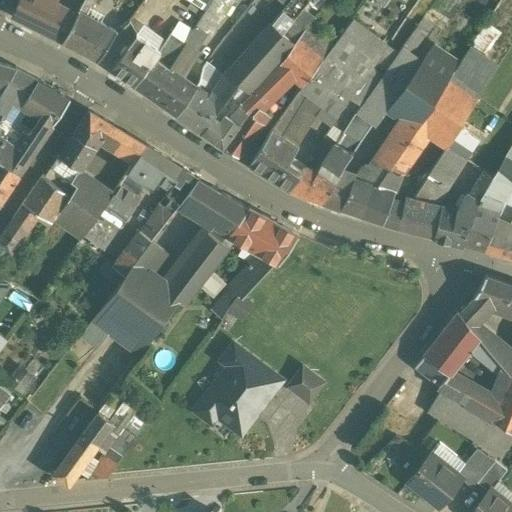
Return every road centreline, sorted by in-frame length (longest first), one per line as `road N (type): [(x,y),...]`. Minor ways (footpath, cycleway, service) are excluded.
road 1 (residential): [(90,87),(271,196),(375,242),(452,258)]
road 2 (residential): [(0,504),(287,474),(318,455)]
road 3 (residential): [(318,455),(448,301),(452,258)]
road 4 (residential): [(90,87),(0,221)]
